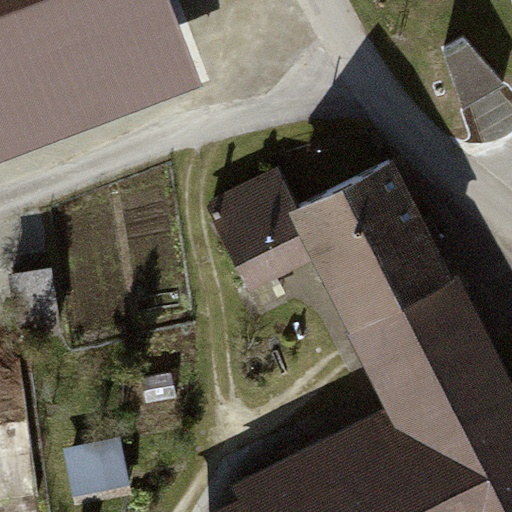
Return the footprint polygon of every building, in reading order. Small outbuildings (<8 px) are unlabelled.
[(0,0),(0,160),(200,86),(167,0),(0,0)] [(472,40),(443,56),(462,106),(504,81),(472,40)] [(467,511),(511,489),(511,392),(391,159),(296,208),(453,511),(467,511)] [(299,256),(264,188),(224,209),(259,277),(299,256)] [(20,318),(60,314),(56,273),(16,277),(20,318)] [(231,511),(450,511),(403,422),(231,511)] [(77,498),(133,495),(130,441),(74,444),(77,498)]
